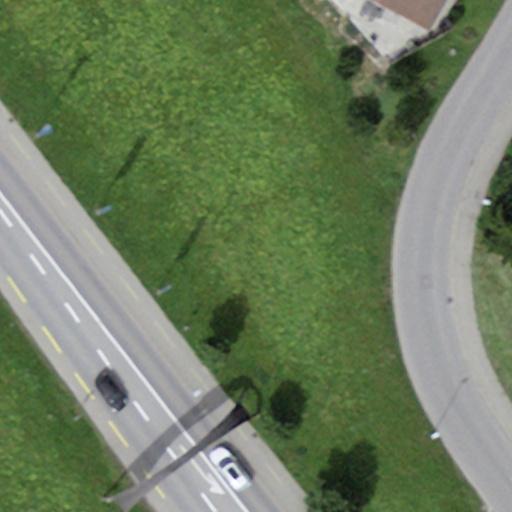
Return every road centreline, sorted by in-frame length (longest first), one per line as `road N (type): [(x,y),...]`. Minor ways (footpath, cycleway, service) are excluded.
road 1 (residential): [(511,56),(452,167),(431,253),(433,305),(457,396),(511,475)]
road 2 (primary): [(240,511),(0,195)]
